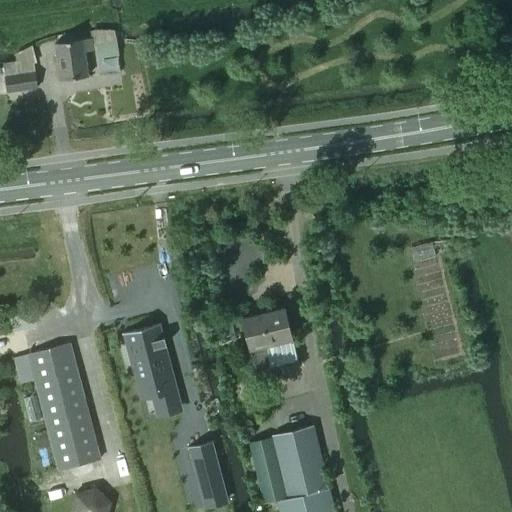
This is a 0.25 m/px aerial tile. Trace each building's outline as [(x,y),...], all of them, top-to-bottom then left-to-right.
[(117,53),(113,30),(92,33),(93,38),(54,44),(60,80),(88,75),(84,50),(98,48),(99,56),(117,53)] [(31,47),(26,48),(16,50),(19,60),(19,62),(4,64),(9,91),(36,87),(34,68),(33,61),(31,47)] [(248,335),(257,369),(271,366),(265,345),(291,338),(284,307),(244,317),(248,335)] [(159,323),(122,333),(140,400),(178,390),(176,384),(166,386),(161,368),(171,366),(159,323)] [(70,343),(28,354),(35,378),(35,379),(59,470),(101,459),(70,343)] [(272,436),(271,436),(287,497),(328,487),(313,426),(272,436)] [(211,440),(189,447),(200,488),(223,482),(211,440)] [(279,511),(333,511),(328,487),(277,500),(279,511)] [(75,493),(70,511),(107,511),(110,501),(96,488),(75,493)]
